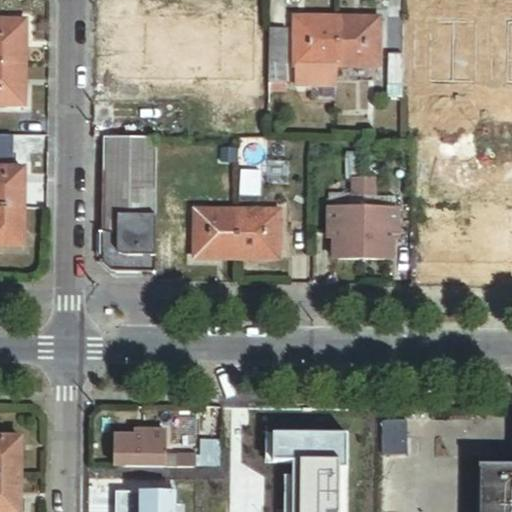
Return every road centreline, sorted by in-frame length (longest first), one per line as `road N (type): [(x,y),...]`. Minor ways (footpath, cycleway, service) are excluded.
road 1 (residential): [(67,348),(511,352)]
road 2 (residential): [(67,348),(73,0)]
road 3 (residential): [(65,511),(67,348)]
road 4 (unknown): [(437,352),(436,511)]
